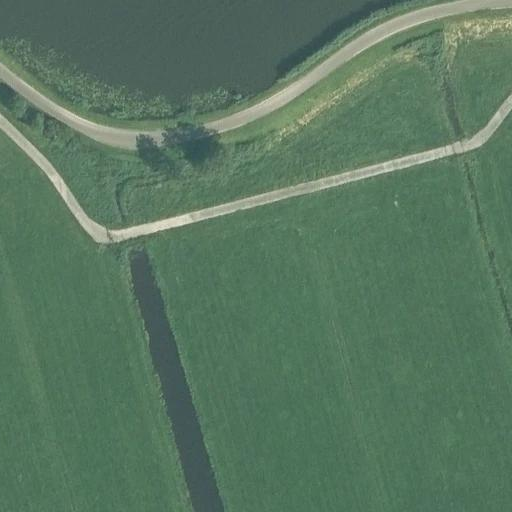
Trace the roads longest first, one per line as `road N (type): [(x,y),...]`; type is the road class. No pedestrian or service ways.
road 1 (track): [(0,121),(80,216),(113,237),(480,140),(511,103)]
road 2 (unclassified): [(511,1),(423,15),(381,31),(238,124),(172,139),(93,133),(48,109),(0,68)]
